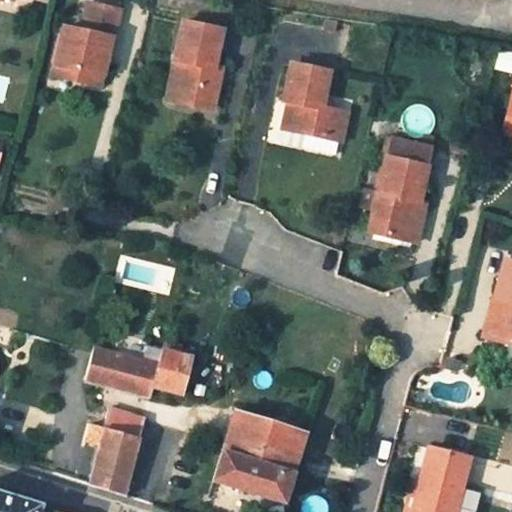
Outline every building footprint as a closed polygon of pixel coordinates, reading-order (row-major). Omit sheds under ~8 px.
[(119,14),(121,2),(113,0),(95,0),(94,7),(119,14)] [(94,7),(88,6),(81,35),(64,31),(56,67),(72,71),(69,81),(99,88),(109,42),(113,42),(119,14),(94,7)] [(336,24),(326,23),(324,32),(334,34),(336,24)] [(221,32),(184,24),(167,101),(212,111),(221,70),(213,68),(221,32)] [(53,77),(69,81),(72,71),(56,67),(53,77)] [(328,74),(292,67),(285,104),(291,105),(285,131),(287,131),(284,145),(334,156),(337,142),(339,142),(345,115),(320,110),(328,74)] [(511,97),(502,134),(511,136),(511,97)] [(431,150),(392,141),(369,234),(415,244),(425,205),(417,203),(431,150)] [(511,265),(505,263),(495,302),(500,303),(490,339),(511,345),(511,265)] [(495,302),(492,301),(481,337),(490,339),(500,303),(495,302)] [(143,363),(94,350),(85,381),(149,399),(152,389),(180,397),(190,360),(180,356),(182,349),(164,343),(162,353),(148,349),(143,363)] [(125,498),(145,420),(110,410),(107,420),(104,431),(87,486),(125,498)] [(302,436),(234,415),(212,483),(281,504),(302,436)] [(98,417),(95,428),(102,430),(104,431),(107,420),(98,417)] [(92,428),(74,482),(87,486),(104,431),(102,430),(95,428),(92,428)] [(468,460),(429,450),(411,511),(475,511),(479,496),(460,491),(468,460)] [(38,511),(40,509),(0,496),(0,511),(38,511)]
